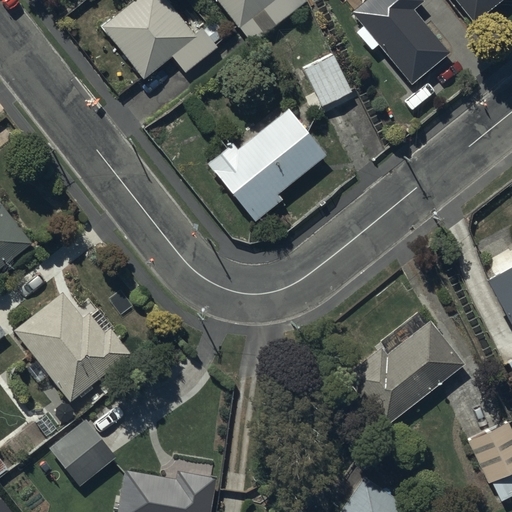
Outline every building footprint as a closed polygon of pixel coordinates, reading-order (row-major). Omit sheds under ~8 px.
[(191,37),(162,0),(134,0),(99,27),(141,81),(170,58),(183,75),(216,49),(201,30),(191,37)] [(212,0),(249,46),(303,2),(301,0),(212,0)] [(420,3),(417,0),(365,0),(349,14),(350,15),(361,27),(352,34),(369,53),(376,47),(407,86),(446,55),(410,11),(420,3)] [(450,0),(469,25),(501,0),(450,0)] [(331,54),(301,68),(319,108),(349,94),(331,54)] [(230,142),(201,165),(227,197),(251,227),(284,201),(280,197),(326,160),(283,108),(234,147),(230,142)] [(13,225),(0,208),(0,267),(28,247),(21,237),(25,234),(16,223),(13,225)] [(511,251),(483,268),(488,278),(478,284),(509,338),(511,335),(511,251)] [(59,293),(11,332),(33,362),(22,370),(33,384),(45,376),(65,403),(75,396),(77,398),(89,389),(87,387),(129,356),(109,329),(111,327),(91,300),(79,309),(73,301),(68,305),(59,293)] [(377,348),(339,377),(380,429),(461,366),(427,322),(384,356),(377,348)] [(511,344),(497,353),(511,379),(511,344)] [(113,458),(81,421),(46,451),(77,487),(113,458)] [(511,435),(505,421),(465,442),(486,485),(490,483),(498,501),(511,494),(511,435)] [(206,511),(212,477),(173,472),(172,481),(119,473),(112,511),(206,511)] [(411,511),(359,478),(335,511),(411,511)]
